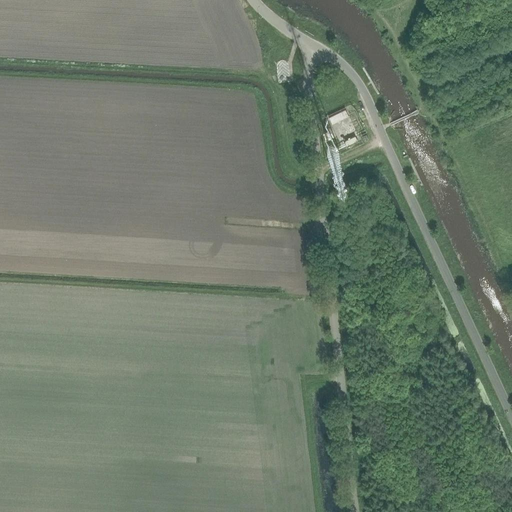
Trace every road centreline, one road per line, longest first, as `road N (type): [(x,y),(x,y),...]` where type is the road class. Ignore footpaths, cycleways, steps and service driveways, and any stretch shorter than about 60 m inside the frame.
road 1 (unclassified): [(355,511),(304,44)]
road 2 (unclassified): [(511,416),(366,98),(341,66),(304,44)]
